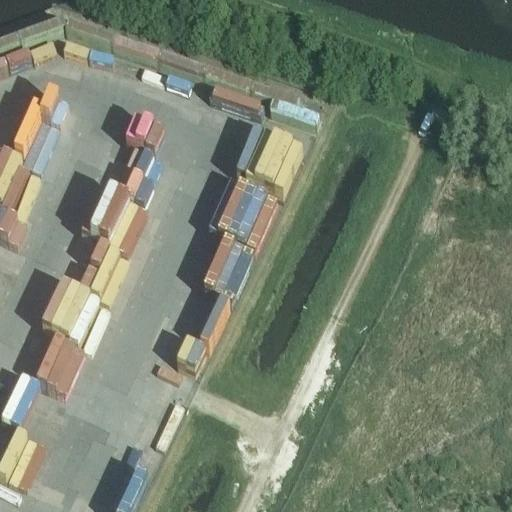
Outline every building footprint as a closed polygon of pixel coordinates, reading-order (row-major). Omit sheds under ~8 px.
[(91,14),(72,67),(130,87),(141,55),(198,75),(205,54),(91,14)] [(216,62),(192,137),(240,152),(244,138),(260,143),(279,82),(216,62)] [(277,248),(341,111),(330,106),(288,197),(275,192),(254,237),(277,248)] [(110,275),(166,300),(192,245),(136,220),(110,275)] [(201,368),(221,375),(238,324),(246,327),(255,303),(256,303),(273,255),(243,245),(201,368)] [(120,316),(118,325),(138,330),(140,320),(120,316)] [(0,511),(32,511),(55,437),(73,442),(87,393),(84,392),(98,344),(65,334),(49,391),(42,388),(39,398),(31,396),(29,405),(40,408),(36,420),(9,412),(0,442),(0,471),(3,472),(0,481),(0,511)] [(153,511),(171,470),(175,472),(195,425),(186,422),(193,405),(184,401),(175,423),(161,417),(142,461),(150,464),(129,511),(153,511)]
